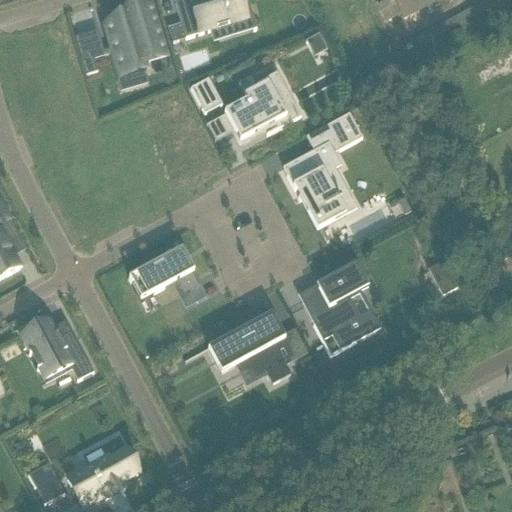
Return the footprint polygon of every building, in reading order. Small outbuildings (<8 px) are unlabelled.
[(186,0),(187,3),(174,7),(185,42),(214,33),(244,24),(240,10),(248,7),(245,0),(186,0)] [(439,4),(436,0),(391,0),(403,22),(439,4)] [(166,61),(150,8),(122,17),(123,22),(103,28),(119,81),(145,73),(144,68),(166,61)] [(434,30),(439,37),(457,24),(452,17),(434,30)] [(511,49),(470,69),(485,102),(511,89),(511,49)] [(97,75),(93,63),(92,59),(92,58),(80,62),(85,79),(97,75)] [(246,104),(223,116),(239,145),(274,127),(277,132),(266,138),(266,139),(300,121),(276,76),(255,87),(258,92),(243,99),(246,104)] [(190,92),(204,118),(221,108),(208,83),(190,92)] [(348,118),(325,130),(338,154),(361,141),(348,118)] [(313,155),(282,171),(294,194),(297,200),(306,217),(316,235),(319,233),(321,232),(344,220),(336,205),(340,204),(338,201),(335,203),(322,180),(334,173),(340,170),(333,157),(328,147),(313,155)] [(403,202),(396,206),(403,219),(411,215),(403,202)] [(0,205),(0,227),(9,223),(0,205)] [(0,282),(20,272),(10,254),(8,249),(7,247),(0,235),(0,282)] [(181,253),(128,282),(140,304),(171,288),(175,285),(182,298),(200,289),(192,276),(181,255),(181,253)] [(312,328),(321,345),(331,340),(339,354),(355,346),(355,345),(379,333),(370,317),(356,324),(345,304),(367,292),(354,269),(314,290),(318,297),(300,307),(312,328)] [(451,283),(437,291),(442,299),(456,292),(451,283)] [(262,302),(274,323),(285,316),(273,295),(262,302)] [(258,325),(207,353),(220,377),(247,363),(256,381),(265,376),(272,389),(290,379),(283,366),(293,361),(281,339),(280,337),(270,319),(258,325)] [(28,357),(29,359),(31,358),(38,371),(36,372),(37,374),(39,373),(40,375),(41,375),(45,383),(64,373),(64,374),(85,363),(65,325),(44,336),(40,329),(20,339),(30,357),(28,357)] [(113,438),(95,451),(101,460),(119,447),(113,438)] [(138,477),(125,454),(108,464),(107,461),(66,482),(82,511),(103,500),(105,503),(124,493),(121,487),(138,477)] [(27,479),(34,491),(54,480),(48,468),(27,479)]
